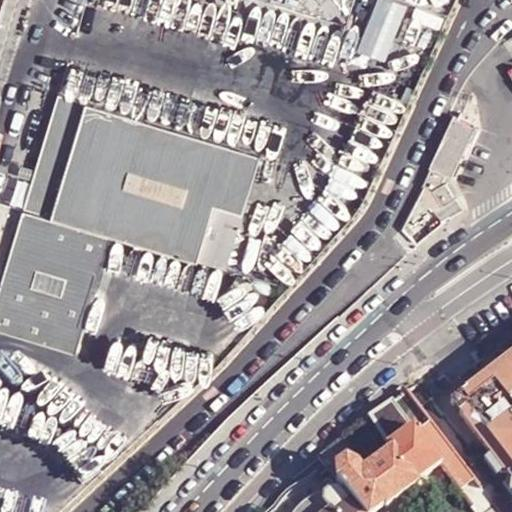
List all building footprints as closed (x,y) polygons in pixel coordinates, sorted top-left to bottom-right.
[(25,209),(113,236),(199,262),(216,206),(245,214),(262,155),(88,102),(60,94),(38,168),(23,164),(19,174),(35,178),(25,209)] [(432,165),(449,173),(452,173),(474,123),(453,114),(430,164),(432,165)] [(445,177),(449,173),(432,165),(424,180),(427,196),(433,193),(430,190),(445,177)] [(455,196),(445,177),(430,190),(433,193),(443,202),(455,196)] [(0,290),(25,209),(1,201),(0,204),(0,290)] [(0,331),(75,354),(113,236),(25,209),(0,290),(0,331)] [(511,330),(431,395),(440,406),(511,500),(511,330)] [(375,427),(395,453),(419,486),(443,468),(425,445),(418,436),(398,409),(375,427)] [(432,425),(418,436),(425,445),(440,434),(432,425)] [(338,482),(345,490),(362,511),(383,511),(386,511),(389,511),(421,488),(419,486),(395,453),(364,476),(360,470),(348,464),(337,473),(338,482)] [(362,511),(345,490),(340,494),(333,494),(324,502),(321,499),(317,500),(309,506),(302,511),(362,511)]
